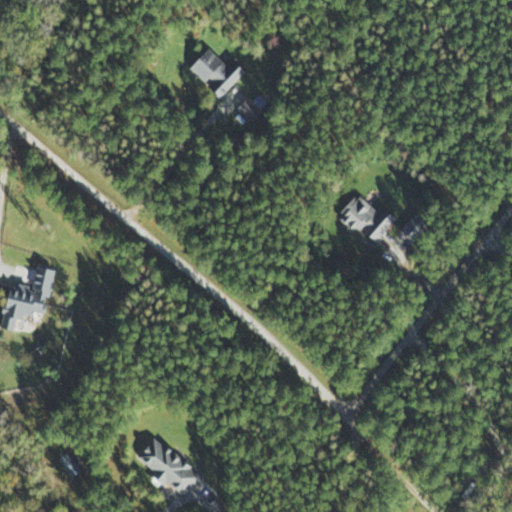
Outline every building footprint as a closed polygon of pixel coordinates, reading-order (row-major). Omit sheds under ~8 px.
[(223,98),(250,72),(239,61),(231,68),(214,50),(195,69),(223,98)] [(266,111),(252,98),(241,110),(255,122),(266,111)] [(379,245),(402,218),(389,208),(384,213),(362,195),(345,215),(379,245)] [(50,317),(59,270),(42,266),(38,289),(13,284),(4,328),(21,332),(25,312),(50,317)] [(205,476),(158,438),(142,459),(188,497),(205,476)]
